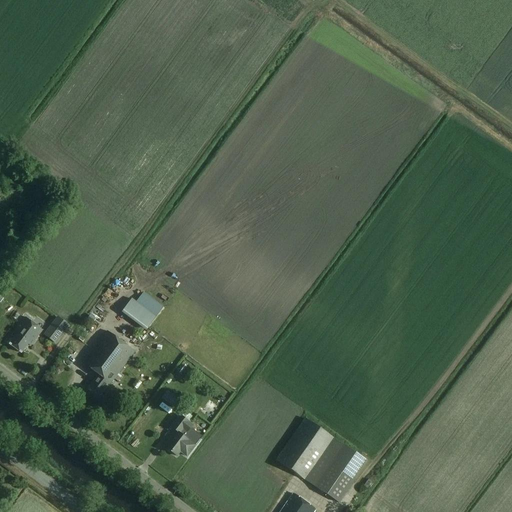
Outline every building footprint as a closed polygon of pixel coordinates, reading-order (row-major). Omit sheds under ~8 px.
[(129,306),(121,322),(148,337),(157,322),(129,306)] [(29,347),(41,332),(25,319),(11,337),(14,339),(8,346),(20,355),(27,345),(29,347)] [(53,323),(49,329),(59,336),(63,330),(53,323)] [(81,334),(83,341),(91,339),(89,332),(81,334)] [(87,390),(98,398),(108,384),(110,385),(112,382),(115,384),(118,381),(114,379),(134,353),(107,332),(82,365),(98,376),(87,390)] [(194,446),(188,442),(188,441),(186,440),(189,436),(186,434),(192,426),(179,416),(173,424),(170,428),(176,433),(164,448),(176,457),(180,453),(186,458),(194,446)] [(275,460),(340,504),(369,462),(304,418),(275,460)] [(280,511),(312,511),(315,509),(293,494),(280,511)]
